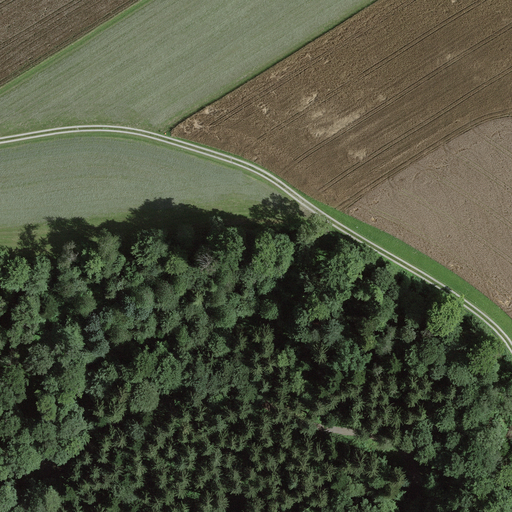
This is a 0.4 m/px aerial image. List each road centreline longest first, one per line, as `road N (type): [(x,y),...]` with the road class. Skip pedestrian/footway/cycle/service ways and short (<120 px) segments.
road 1 (track): [(511,347),(471,307),(246,165),(133,130),(74,128),(0,140)]
road 2 (track): [(0,459),(31,462),(145,390),(195,379),(235,384),(275,416),(379,438),(404,453),(415,480),(395,511)]
